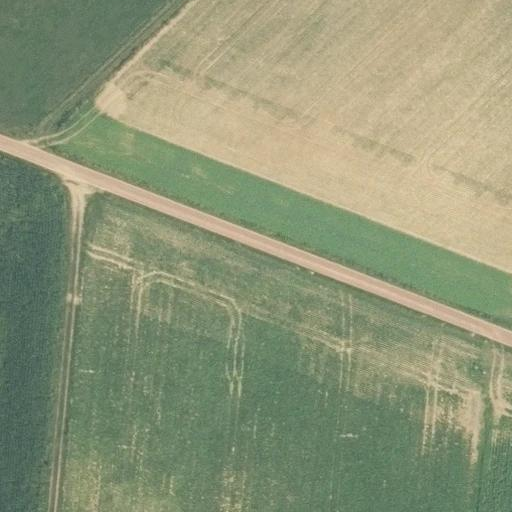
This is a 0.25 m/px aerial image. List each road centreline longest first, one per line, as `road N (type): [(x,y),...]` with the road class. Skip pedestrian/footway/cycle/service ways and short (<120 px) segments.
road 1 (unclassified): [(511,344),(0,144)]
road 2 (track): [(55,511),(84,177)]
road 3 (track): [(191,0),(31,156)]
